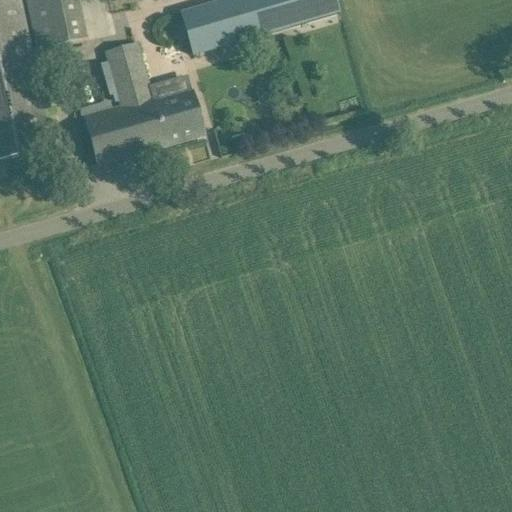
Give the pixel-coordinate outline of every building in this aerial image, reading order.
[(0,0),(0,161),(52,151),(20,0),(0,0)] [(26,0),(37,52),(85,42),(76,0),(26,0)] [(230,0),(185,13),(196,51),(198,57),(344,15),(339,0),(230,0)] [(295,38),(283,41),(289,62),(301,59),(295,38)] [(153,101),(137,45),(107,54),(122,109),(85,120),(98,167),(205,138),(191,90),(153,101)]
